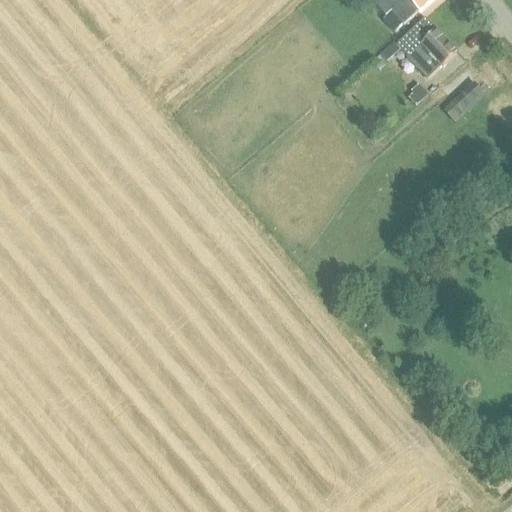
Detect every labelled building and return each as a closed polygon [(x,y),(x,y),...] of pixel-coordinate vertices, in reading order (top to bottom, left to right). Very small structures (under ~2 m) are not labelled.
[(404,0),(381,0),(373,8),(398,35),(436,0),(405,0),(405,1),(404,0)] [(425,20),(397,47),(394,44),(381,56),(387,62),(400,50),(408,59),(407,60),(428,82),(443,68),(458,54),(425,20)] [(443,95),(468,74),(458,63),(434,84),(443,95)] [(455,127),(486,99),(474,85),(443,114),(455,127)] [(418,87),(410,93),(412,96),(407,100),(415,109),(428,98),(418,87)]
